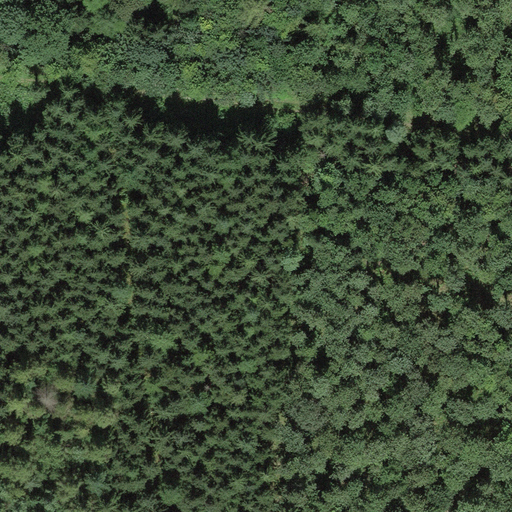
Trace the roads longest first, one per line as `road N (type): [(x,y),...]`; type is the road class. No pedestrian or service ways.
road 1 (track): [(0,72),(511,135)]
road 2 (track): [(299,0),(298,188),(268,511)]
road 3 (track): [(452,511),(511,407)]
